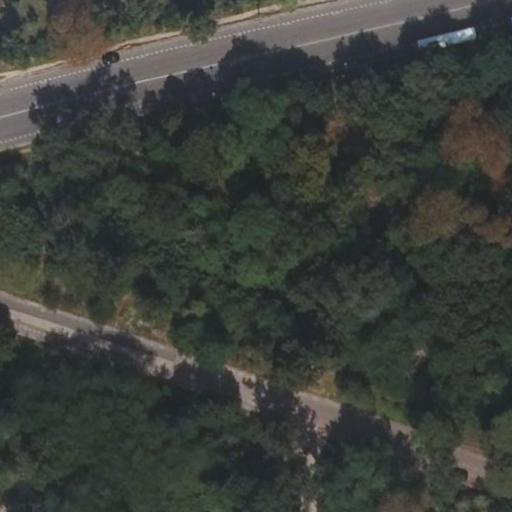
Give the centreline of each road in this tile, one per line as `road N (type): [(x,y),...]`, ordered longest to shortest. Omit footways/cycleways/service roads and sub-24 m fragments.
road 1 (unclassified): [(511,478),(0,313)]
road 2 (tertiary): [(496,0),(0,116)]
